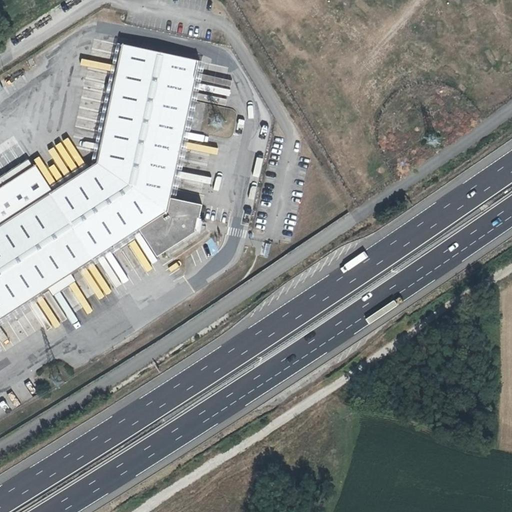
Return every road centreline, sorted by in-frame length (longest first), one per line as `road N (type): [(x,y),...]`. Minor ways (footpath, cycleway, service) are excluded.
road 1 (unclassified): [(511,110),(0,446)]
road 2 (motorway): [(511,169),(0,504)]
road 3 (motorway): [(56,511),(511,211)]
road 4 (unclassified): [(137,511),(511,264)]
